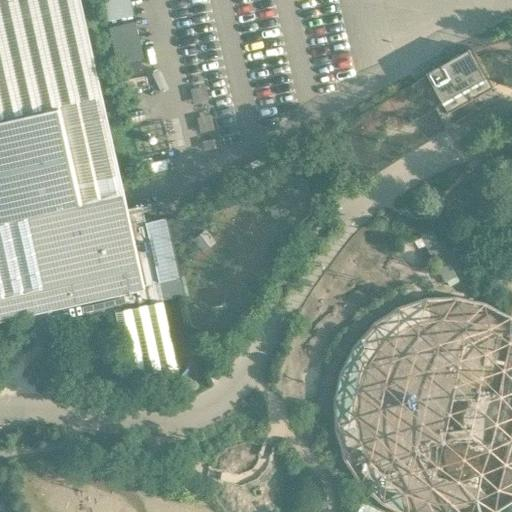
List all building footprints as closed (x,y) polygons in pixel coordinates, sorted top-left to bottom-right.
[(122,205),(76,0),(0,0),(0,319),(27,314),(29,320),(39,328),(43,327),(49,326),(51,325),(114,311),(129,379),(159,372),(176,369),(160,300),(158,292),(142,222),(138,202),(122,205)] [(131,16),(127,0),(102,0),(108,21),(131,16)] [(142,59),(133,22),(109,28),(118,64),(142,59)] [(468,47),(423,72),(436,96),(439,101),(446,113),(491,87),(468,47)] [(446,113),(439,101),(432,106),(444,128),(448,125),(452,123),(498,97),(495,92),(491,87),(446,113)] [(264,155),(256,159),(260,166),(267,162),(264,155)] [(160,163),(141,167),(143,177),(162,173),(160,163)] [(249,163),(242,167),(245,173),(252,169),(249,163)] [(438,218),(444,204),(442,203),(439,202),(435,200),(430,198),(424,212),(429,214),(433,216),(436,217),(438,218)] [(183,295),(167,217),(142,222),(160,300),(174,297),(183,295)] [(434,262),(444,279),(455,273),(437,241),(431,231),(420,237),(434,262)] [(511,300),(509,317),(482,304),(471,301),(454,298),(425,299),(397,309),(373,325),(353,347),(340,373),(334,402),(336,431),(345,459),(362,483),(383,502),(402,511),(494,511),(495,510),(511,498),(511,300)] [(170,440),(160,441),(151,441),(151,451),(161,450),(161,456),(168,456),(168,446),(170,446),(170,440)]
